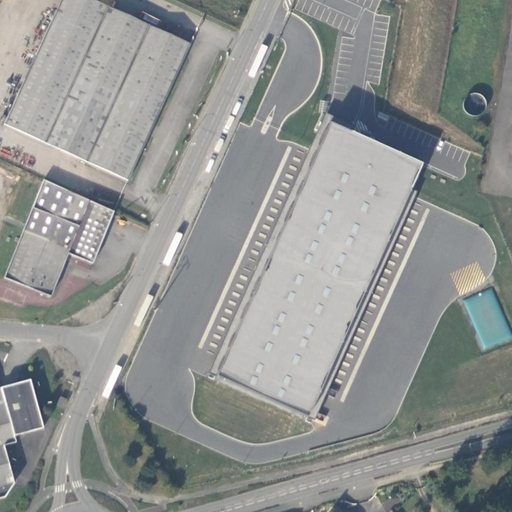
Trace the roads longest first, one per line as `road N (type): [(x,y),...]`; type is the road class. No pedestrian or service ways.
road 1 (unclassified): [(276,0),(112,343)]
road 2 (secondary): [(511,423),(232,502)]
road 3 (secondary): [(237,511),(511,438)]
